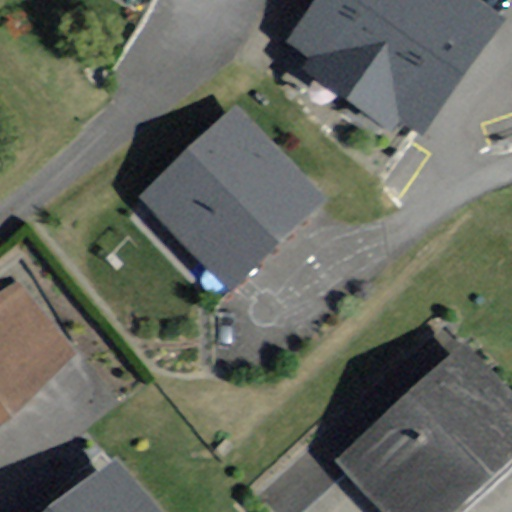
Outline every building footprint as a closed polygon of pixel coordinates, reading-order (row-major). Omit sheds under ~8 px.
[(497,16),(474,0),(321,0),(294,39),(320,58),(315,67),(386,117),(395,105),(420,124),(497,16)] [(317,197),(237,113),(151,194),(231,278),(317,197)] [(0,407),(69,355),(16,288),(0,299),(0,407)] [(445,511),(511,454),(511,398),(460,343),(339,451),(390,511),(445,511)] [(158,511),(116,463),(59,511),(158,511)]
